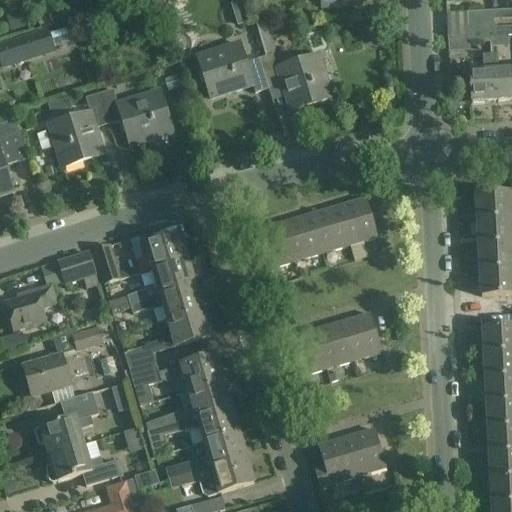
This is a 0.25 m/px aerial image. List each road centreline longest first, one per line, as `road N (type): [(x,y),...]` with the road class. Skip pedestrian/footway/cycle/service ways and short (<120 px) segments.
road 1 (residential): [(447,511),(429,154)]
road 2 (residential): [(302,511),(208,193)]
road 3 (residential): [(208,193),(289,172),(429,154)]
road 4 (residential): [(0,258),(208,193)]
road 5 (residential): [(429,154),(419,0)]
